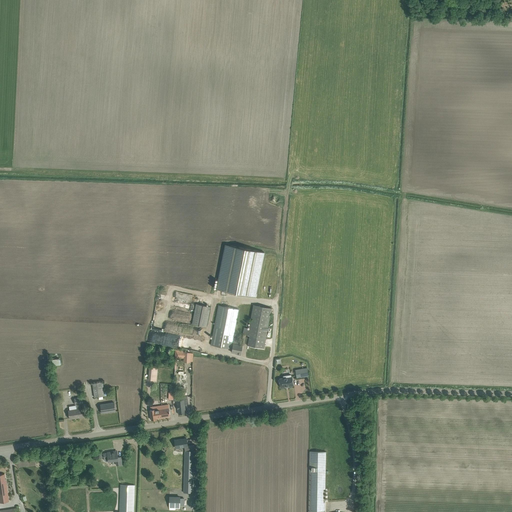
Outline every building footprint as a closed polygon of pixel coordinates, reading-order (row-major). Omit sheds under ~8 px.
[(226,244),(217,289),(255,297),(264,252),(226,244)] [(207,327),(210,307),(196,304),(192,324),(207,327)] [(241,355),(243,345),(238,345),(239,339),(233,338),(239,309),(219,305),(211,345),(232,349),(232,352),(237,353),(236,354),(241,355)] [(264,349),(271,308),(253,305),(249,328),(244,327),(243,335),(250,336),(248,346),(264,349)] [(190,353),(184,352),(176,350),(175,358),(184,359),(184,362),(190,362),(190,353)] [(156,380),(157,372),(158,368),(149,367),(148,379),(156,380)] [(297,378),(309,376),(307,368),(295,370),(297,378)] [(278,380),(279,383),(280,383),(281,387),(285,387),(289,387),(289,386),(293,386),(292,377),(291,377),(291,375),(283,376),(284,378),(279,379),(280,379),(278,380)] [(95,397),(105,396),(103,382),(93,383),(95,397)] [(177,397),(176,393),(174,393),(173,400),(177,399),(177,400),(177,405),(178,410),(178,414),(182,414),(186,413),(185,404),(188,404),(187,396),(186,396),(185,394),(182,394),(182,396),(177,397)] [(81,409),(80,404),(83,403),(82,397),(75,398),(76,404),(77,409),(69,410),(70,418),(77,417),(77,418),(85,416),(83,408),(81,409)] [(102,413),(116,411),(114,402),(100,405),(102,413)] [(160,418),(170,416),(168,404),(162,405),(162,409),(159,409),(160,418)] [(152,420),(156,419),(156,418),(160,418),(159,409),(162,409),(162,405),(157,406),(155,406),(150,407),(151,410),(150,410),(152,420)] [(313,425),(312,426),(312,427),(313,428),(313,432),(317,432),(317,433),(322,433),(322,432),(327,432),(327,431),(330,431),(330,437),(335,437),(336,427),(330,427),(330,428),(327,428),(327,423),(323,423),(323,424),(313,424),(313,425)] [(188,446),(187,438),(186,438),(186,439),(179,440),(179,439),(175,440),(176,445),(176,448),(184,447),(185,451),(184,493),(192,493),(193,451),(194,445),(188,446)] [(115,453),(114,451),(103,453),(103,454),(99,454),(99,458),(103,458),(104,460),(106,462),(116,460),(117,465),(122,464),(121,457),(118,457),(117,452),(115,453)] [(324,511),(326,452),(310,451),(308,511),(324,511)] [(6,481),(5,474),(0,474),(0,502),(9,501),(7,486),(6,481)] [(133,511),(135,485),(121,485),(119,511),(133,511)] [(185,507),(185,498),(169,498),(169,508),(179,508),(179,507),(185,507)]
